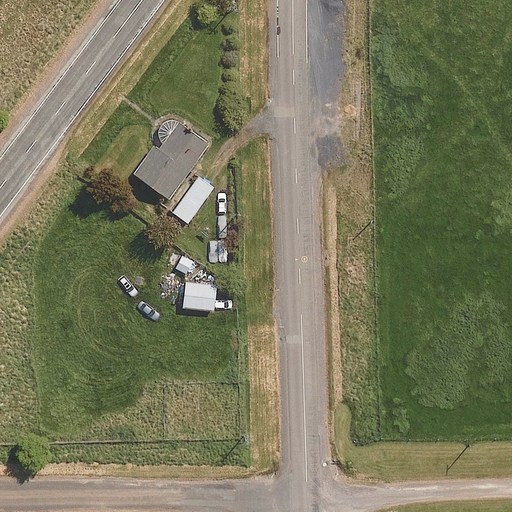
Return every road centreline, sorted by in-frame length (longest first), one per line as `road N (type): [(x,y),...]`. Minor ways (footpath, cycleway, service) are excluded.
road 1 (unclassified): [(292,0),(308,498)]
road 2 (unclassified): [(0,499),(308,498)]
road 3 (unclassified): [(0,187),(140,0)]
road 4 (unclassified): [(308,498),(511,492)]
